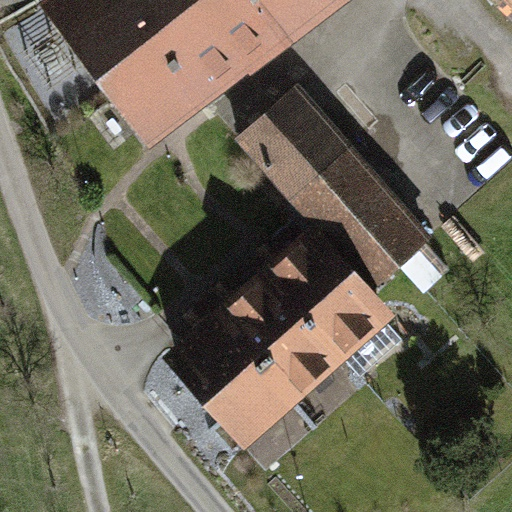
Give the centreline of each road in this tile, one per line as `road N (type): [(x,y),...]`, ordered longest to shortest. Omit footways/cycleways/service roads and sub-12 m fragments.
road 1 (unclassified): [(217,511),(77,340),(0,137)]
road 2 (track): [(77,340),(114,511)]
